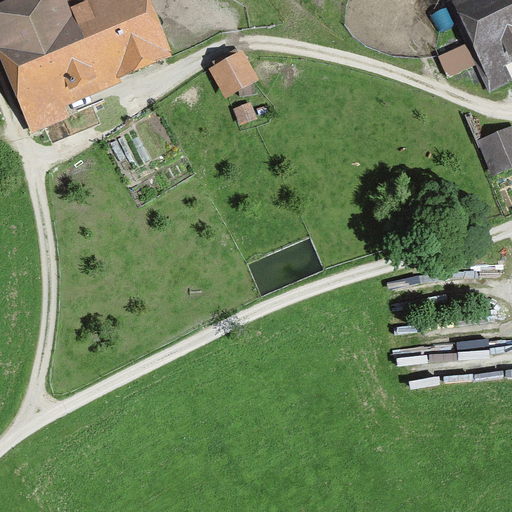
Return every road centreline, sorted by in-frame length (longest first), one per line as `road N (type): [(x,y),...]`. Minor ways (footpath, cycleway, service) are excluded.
road 1 (track): [(511,113),(281,45),(212,57),(31,174),(40,385),(27,433)]
road 2 (track): [(27,433),(248,325),(511,236)]
